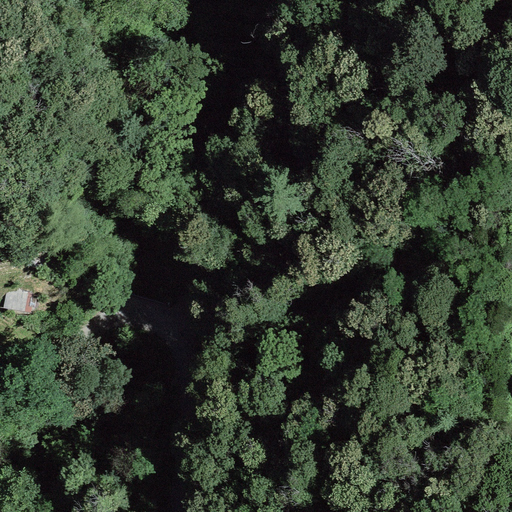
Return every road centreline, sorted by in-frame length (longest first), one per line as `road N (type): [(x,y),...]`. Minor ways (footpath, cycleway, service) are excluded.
road 1 (unclassified): [(178,511),(187,411),(174,332),(125,311),(60,346),(0,357)]
road 2 (track): [(200,0),(181,111),(183,286),(174,332)]
